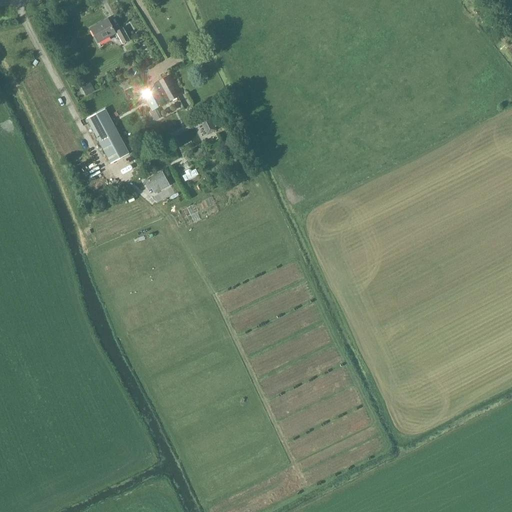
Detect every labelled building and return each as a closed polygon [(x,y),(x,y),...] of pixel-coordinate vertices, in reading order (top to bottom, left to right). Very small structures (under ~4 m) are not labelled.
[(122,45),(129,41),(122,29),(115,33),(107,19),(90,28),(98,43),(116,34),(122,45)] [(142,93),(151,111),(178,97),(167,77),(153,84),(154,86),(142,93)] [(90,83),(81,88),(86,97),(95,92),(90,83)] [(129,154),(105,109),(86,119),(110,164),(129,154)] [(208,117),(201,122),(207,135),(215,131),(214,128),(217,126),(213,119),(210,120),(208,117)] [(131,159),(125,162),(132,175),(138,172),(131,159)] [(161,171),(143,181),(148,190),(151,188),(155,187),(157,192),(169,186),(166,180),(161,171)]
